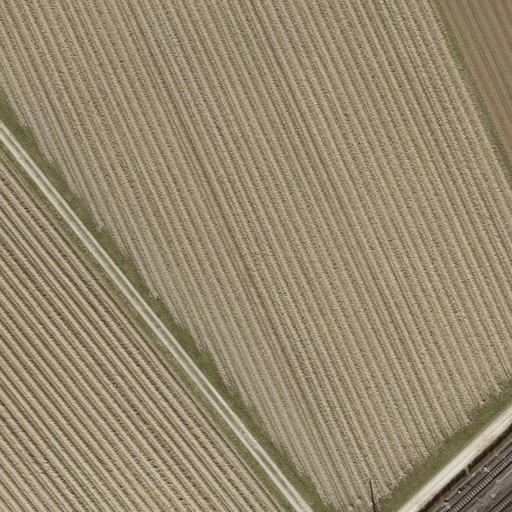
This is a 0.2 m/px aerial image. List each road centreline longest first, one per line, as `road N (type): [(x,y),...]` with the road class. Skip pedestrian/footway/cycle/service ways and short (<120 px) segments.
road 1 (track): [(307,511),(0,129)]
road 2 (track): [(410,511),(511,417)]
